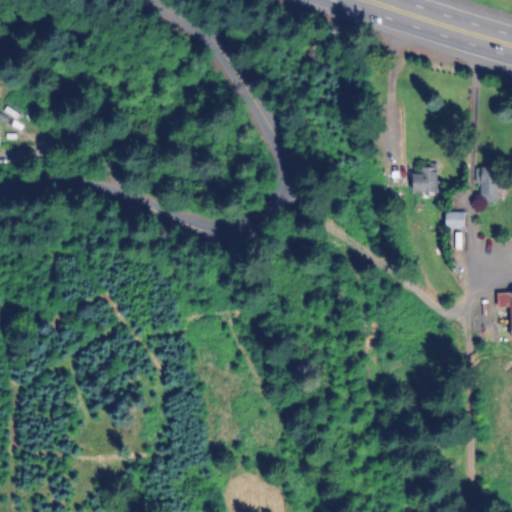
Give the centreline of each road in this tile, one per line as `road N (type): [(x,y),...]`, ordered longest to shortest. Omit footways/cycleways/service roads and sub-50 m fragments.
road 1 (residential): [(0,188),(87,182),(222,228),(250,222),(274,204),(286,177),(248,97),(212,47),(134,0)]
road 2 (trunk): [(511,49),(363,0)]
